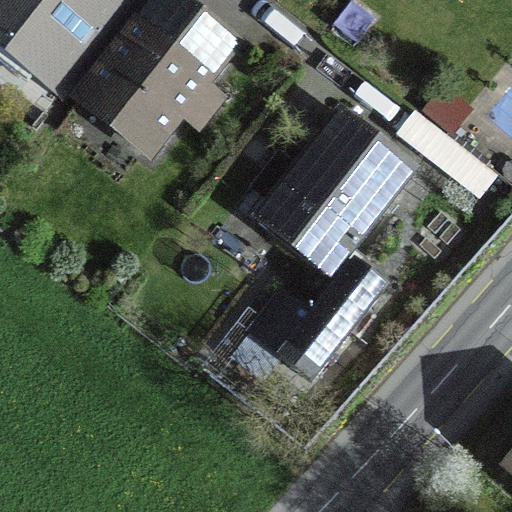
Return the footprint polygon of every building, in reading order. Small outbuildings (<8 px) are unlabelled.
[(3,0),(0,4),(0,42),(60,89),(125,7),(115,0),(3,0)] [(156,0),(78,100),(149,156),(236,45),(177,0),(156,0)] [(408,173),(341,121),(263,220),(330,272),(408,173)] [(407,125),(390,145),(475,211),(491,191),(407,125)] [(330,272),(340,280),(313,315),(282,291),(248,334),(311,384),(387,287),(342,256),(330,272)]
